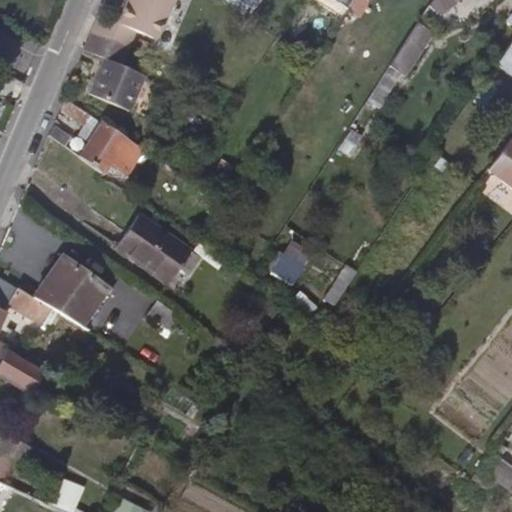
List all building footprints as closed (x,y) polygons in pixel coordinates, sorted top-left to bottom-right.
[(174,2),(174,0),(128,0),(128,1),(124,13),(121,19),(119,21),(101,14),(98,21),(94,31),(107,36),(118,41),(131,47),(139,30),(159,38),(174,2)] [(354,15),(362,1),(361,0),(347,0),(343,8),(354,15)] [(142,86),(148,74),(146,73),(124,64),(131,47),(118,41),(107,36),(94,31),(90,39),(87,49),(97,53),(105,57),(98,77),(90,95),(95,96),(105,100),(121,107),(132,111),(142,86)] [(511,39),(505,50),(496,63),(509,75),(511,70),(511,39)] [(399,73),(416,49),(412,46),(408,43),(403,40),(394,55),(387,65),(399,73)] [(91,114),(79,107),(67,99),(62,111),(84,125),(91,114)] [(144,149),(102,122),(96,130),(85,145),(79,153),(85,158),(95,165),(104,172),(108,167),(111,163),(118,167),(129,173),(133,166),(138,158),(144,149)] [(69,138),(70,137),(69,135),(64,131),(59,128),(56,125),(53,134),(65,143),(69,138)] [(511,139),(510,138),(498,154),(486,170),(511,189),(511,139)] [(196,248),(165,226),(145,212),(131,233),(121,247),(122,250),(125,248),(141,259),(162,273),(171,280),(170,281),(172,284),(186,264),(196,248)] [(269,273),(291,288),(311,258),(290,243),(269,273)] [(111,279),(62,249),(49,273),(39,290),(65,307),(86,320),(97,302),(111,279)] [(19,286),(10,280),(0,274),(0,298),(5,301),(10,304),(17,288),(19,286)] [(44,319),(52,305),(35,295),(19,286),(17,288),(10,304),(24,312),(37,320),(42,322),(44,319)] [(180,312),(167,303),(156,296),(146,311),(169,327),(171,324),(180,312)] [(1,357),(0,356),(0,373),(34,393),(43,374),(45,369),(33,363),(18,354),(7,347),(1,357)] [(29,424),(32,418),(25,414),(24,416),(23,420),(29,424)] [(22,460),(29,445),(21,441),(13,436),(9,435),(8,436),(5,441),(1,450),(2,451),(4,451),(13,456),(22,460)] [(0,478),(2,480),(13,456),(4,451),(2,451),(1,454),(0,455),(0,478)] [(511,494),(511,467),(491,453),(478,470),(511,494)]
